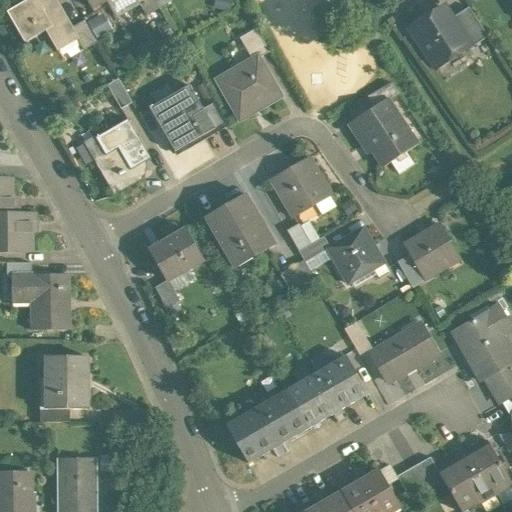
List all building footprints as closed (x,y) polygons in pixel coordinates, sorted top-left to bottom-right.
[(54,0),(47,0),(40,4),(37,0),(26,0),(6,12),(24,43),(46,30),(56,48),(74,37),(75,37),(70,28),(54,0)] [(85,0),(91,9),(105,0),(85,0)] [(153,0),(141,7),(145,15),(158,7),(153,0)] [(451,20),(444,9),(410,31),(435,68),(467,47),(468,47),(451,20)] [(468,9),(451,20),(468,47),(467,47),(469,50),(487,38),(468,9)] [(83,21),(70,28),(75,37),(74,37),(82,51),(96,42),(83,21)] [(268,52),(255,29),(238,38),(251,60),(254,59),(255,60),(268,52)] [(251,60),(215,81),(237,118),(251,110),(250,108),(258,104),(260,108),(280,97),(265,72),(263,73),(255,60),(254,59),(251,60)] [(131,103),(118,80),(106,87),(120,110),(131,103)] [(390,84),(367,97),(369,102),(373,108),(386,100),(388,102),(398,95),(390,84)] [(188,86),(149,109),(174,153),(202,137),(203,136),(192,117),(203,111),(202,110),(188,86)] [(373,108),(349,125),(363,146),(366,144),(382,169),(417,146),(388,102),(386,100),(373,108)] [(214,103),(202,110),(203,111),(192,117),(203,136),(202,137),(204,140),(228,127),(214,103)] [(127,121),(85,145),(114,194),(142,178),(136,168),(150,160),(127,121)] [(309,160),(270,181),(293,219),(315,206),(329,198),(331,197),(309,160)] [(11,198),(10,181),(0,180),(0,216),(17,216),(16,198),(11,198)] [(245,196),(205,219),(235,270),(275,247),(245,196)] [(353,196),(340,203),(349,220),(363,213),(353,196)] [(329,198),(315,206),(321,216),(335,208),(329,198)] [(0,252),(31,252),(31,216),(17,216),(0,216),(0,252)] [(299,225),(286,232),(298,253),(310,246),(299,225)] [(440,226),(404,247),(409,257),(422,279),(423,281),(447,267),(444,263),(457,255),(440,226)] [(329,249),(327,250),(348,286),(384,265),(364,229),(329,249)] [(184,231),(149,251),(167,282),(167,283),(202,262),(184,231)] [(310,246),(298,253),(303,262),(304,263),(327,250),(329,249),(323,238),(310,246)] [(409,257),(397,264),(410,286),(422,279),(409,257)] [(303,262),(281,275),(293,297),(316,284),(304,263),(303,262)] [(31,276),(31,264),(5,264),(6,278),(10,278),(10,276),(31,276)] [(10,276),(10,278),(11,302),(31,302),(31,332),(65,332),(65,303),(67,303),(67,276),(10,276)] [(167,282),(155,290),(167,310),(179,303),(167,283),(167,282)] [(498,307),(453,333),(473,366),(471,367),(480,383),(488,379),(511,364),(511,362),(494,332),(509,324),(498,307)] [(372,350),(356,323),(343,331),(359,357),(372,350)] [(420,326),(371,355),(388,384),(437,356),(420,326)] [(86,357),(46,357),(46,380),(39,380),(39,409),(46,409),(46,411),(69,411),(86,411),(86,357)] [(345,358),(285,392),(307,430),(367,395),(345,358)] [(511,364),(488,379),(503,404),(511,398),(511,364)] [(285,392),(226,426),(248,464),(307,430),(285,392)] [(511,398),(503,404),(502,405),(509,417),(511,414),(511,398)] [(69,411),(46,411),(46,409),(39,409),(39,424),(69,424),(69,411)] [(511,485),(486,442),(469,452),(494,495),(511,485)] [(494,495),(469,452),(468,452),(469,454),(462,458),(461,456),(453,461),(478,504),(494,495)] [(96,511),(96,459),(56,460),(56,511),(96,511)] [(429,459),(418,465),(431,488),(442,482),(436,471),(436,470),(429,459)] [(464,511),(478,504),(453,461),(444,466),(445,468),(438,472),(437,470),(436,470),(436,471),(442,482),(459,511),(464,511)] [(431,488),(418,465),(407,472),(420,494),(431,488)] [(395,499),(379,472),(366,479),(361,471),(355,474),(376,511),(393,511),(400,508),(395,499)] [(29,472),(0,472),(0,511),(32,511),(33,507),(29,507),(29,472)] [(420,494),(407,472),(396,478),(405,493),(412,505),(423,499),(420,494)] [(376,511),(355,474),(349,478),(354,487),(342,494),(352,511),(376,511)] [(352,511),(342,494),(330,501),(325,492),(318,495),(327,511),(352,511)] [(415,511),(412,505),(405,493),(395,499),(400,508),(401,511),(415,511)] [(327,511),(318,495),(312,499),(317,508),(309,511),(327,511)]
